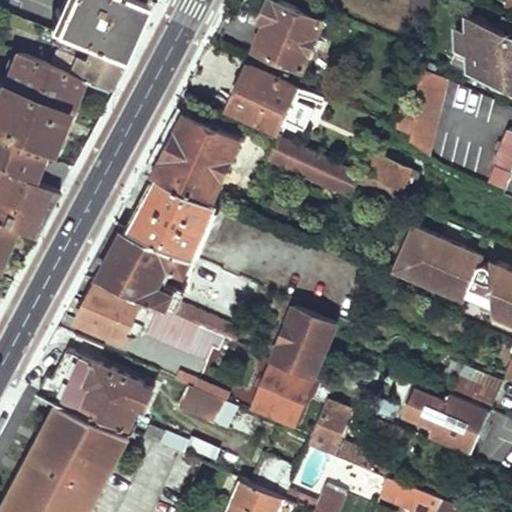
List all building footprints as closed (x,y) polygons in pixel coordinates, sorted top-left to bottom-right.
[(64,0),(51,29),(89,44),(117,56),(118,56),(143,2),(141,1),(137,0),(64,0)] [(265,21),(255,47),(303,67),(322,19),(276,0),(268,0),(260,19),(265,21)] [(510,31),(471,13),(471,28),(460,24),(460,48),(471,52),(471,70),(511,88),(511,40),(507,38),(510,31)] [(54,55),(49,65),(81,78),(103,87),(117,56),(89,44),(80,65),(54,55)] [(2,83),(0,82),(0,169),(30,181),(49,135),(45,134),(56,108),(63,111),(67,112),(81,78),(49,65),(15,51),(2,83)] [(410,133),(408,147),(431,157),(442,73),(419,63),(411,121),(410,133)] [(247,65),(228,107),(277,129),(282,119),(291,98),(296,87),(247,65)] [(291,98),(282,119),(298,126),(306,105),(291,98)] [(49,135),(53,137),(63,111),(56,108),(45,134),(49,135)] [(188,112),(156,173),(160,175),(214,198),(241,137),(188,112)] [(406,118),(401,129),(410,133),(411,121),(406,118)] [(511,169),(511,173),(505,189),(511,191),(511,128),(509,127),(494,162),(511,169)] [(277,132),(266,155),(351,194),(359,178),(404,199),(407,190),(381,178),(362,170),(277,132)] [(370,149),(362,170),(381,178),(389,158),(370,149)] [(389,158),(381,178),(407,190),(409,181),(419,184),(418,170),(389,158)] [(0,222),(16,229),(29,235),(49,189),(30,181),(0,169),(0,222)] [(160,175),(131,229),(194,255),(196,256),(219,200),(214,198),(160,175)] [(0,268),(16,229),(0,222),(0,268)] [(511,266),(415,224),(410,237),(414,240),(409,251),(404,250),(398,272),(466,300),(468,294),(494,305),(495,312),(511,319),(511,266)] [(126,227),(99,276),(161,304),(169,308),(176,295),(159,287),(170,265),(186,271),(194,255),(131,229),(126,227)] [(414,240),(410,237),(404,250),(409,251),(414,240)] [(98,280),(76,319),(123,340),(142,300),(98,280)] [(176,311),(174,314),(200,325),(214,331),(225,335),(237,340),(241,329),(180,301),(176,311)] [(161,304),(148,330),(189,350),(200,325),(174,314),(176,311),(169,308),(161,304)] [(297,304),(275,355),(316,373),(338,322),(297,304)] [(351,312),(348,319),(359,324),(362,318),(351,312)] [(200,325),(189,350),(203,357),(211,339),(214,331),(200,325)] [(214,331),(211,339),(221,344),(225,335),(214,331)] [(75,334),(69,346),(82,352),(88,340),(75,334)] [(49,372),(39,389),(52,394),(61,398),(118,423),(133,429),(136,422),(127,419),(135,401),(147,405),(155,387),(144,383),(145,380),(82,352),(69,346),(55,375),(49,372)] [(272,360),(253,407),(294,424),(315,377),(272,360)] [(453,391),(492,408),(503,383),(464,366),(453,391)] [(230,391),(180,369),(176,378),(189,383),(227,399),(230,391)] [(189,383),(181,400),(220,417),(227,399),(189,383)] [(416,384),(406,410),(438,424),(434,432),(474,449),(492,408),(453,391),(452,391),(449,399),(416,384)] [(331,396),(312,439),(334,448),(352,406),(331,396)] [(61,398),(4,510),(8,511),(71,511),(118,423),(61,398)] [(215,455),(220,443),(194,432),(189,445),(215,455)] [(264,450),(252,479),(276,489),(289,460),(264,450)] [(240,474),(225,511),(290,511),(296,498),(276,489),(252,479),(240,474)] [(388,475),(380,494),(394,500),(402,481),(388,475)] [(402,481),(394,500),(423,511),(436,511),(443,498),(402,481)] [(312,505),(309,511),(336,511),(346,491),(328,483),(318,507),(312,505)] [(445,499),(440,511),(462,511),(465,507),(445,499)]
